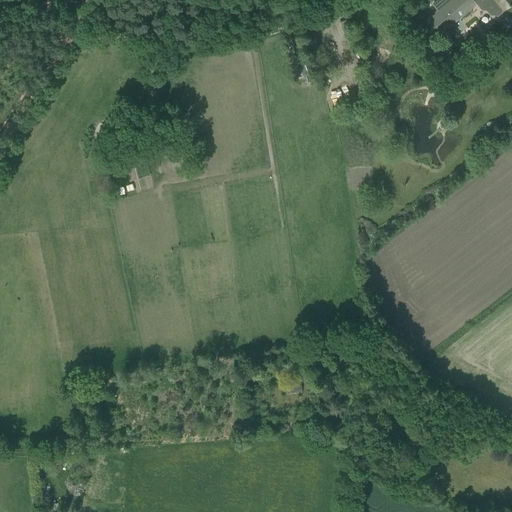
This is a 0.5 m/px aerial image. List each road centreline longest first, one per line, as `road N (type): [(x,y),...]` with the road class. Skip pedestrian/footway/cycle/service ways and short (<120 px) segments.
road 1 (track): [(73,32),(248,36),(352,0)]
road 2 (track): [(0,154),(92,0)]
